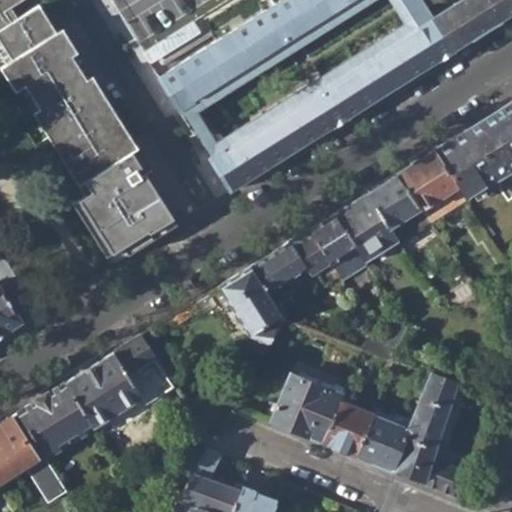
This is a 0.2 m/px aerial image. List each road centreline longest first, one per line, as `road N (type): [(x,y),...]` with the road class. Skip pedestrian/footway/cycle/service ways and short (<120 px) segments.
road 1 (residential): [(511,54),(229,234)]
road 2 (residential): [(229,234),(84,0)]
road 3 (residential): [(229,234),(0,377)]
road 4 (residential): [(405,504),(230,433)]
